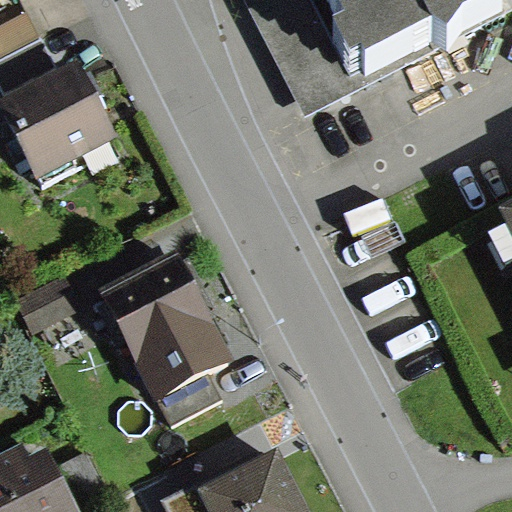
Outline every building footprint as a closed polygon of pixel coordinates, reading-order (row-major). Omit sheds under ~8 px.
[(0,0),(0,8),(16,0),(0,0)] [(511,0),(245,0),(309,122),(511,17),(511,0)] [(27,16),(0,30),(0,60),(40,39),(27,16)] [(0,66),(0,84),(8,100),(59,74),(44,44),(0,66)] [(78,69),(0,109),(0,117),(38,188),(119,145),(78,69)] [(511,209),(497,217),(511,244),(511,209)] [(180,263),(102,304),(157,408),(161,405),(172,425),(220,400),(210,381),(235,367),(180,263)] [(66,278),(16,305),(35,339),(84,312),(66,278)] [(24,451),(0,463),(0,511),(76,511),(49,457),(32,465),(24,451)] [(308,511),(281,458),(201,498),(207,511),(308,511)] [(170,469),(113,499),(119,511),(191,511),(192,511),(170,469)]
